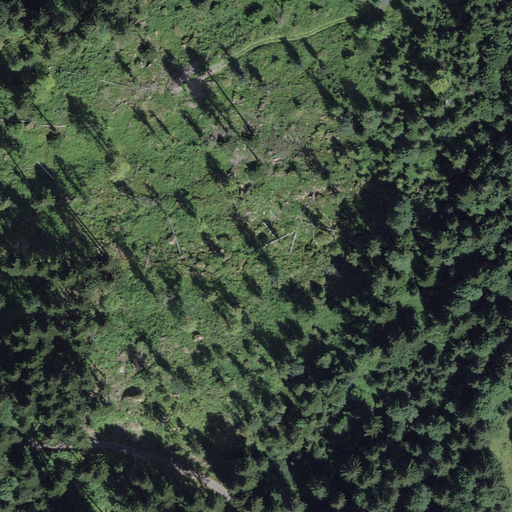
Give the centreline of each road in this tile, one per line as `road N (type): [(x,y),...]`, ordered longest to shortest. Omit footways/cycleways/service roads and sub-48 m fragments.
road 1 (track): [(384,0),(384,12),(233,53),(179,100),(146,150),(0,135)]
road 2 (track): [(0,446),(60,442),(135,453),(199,473),(241,511)]
